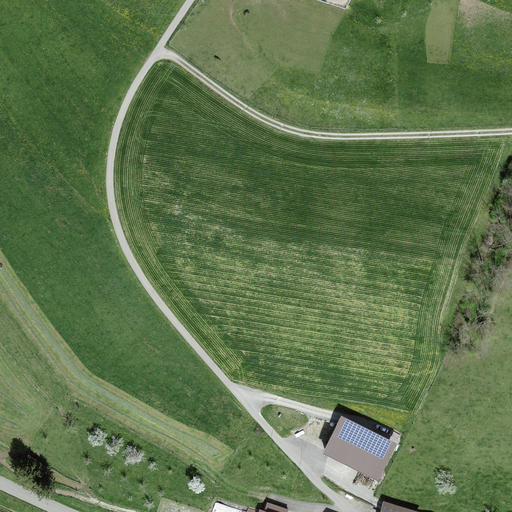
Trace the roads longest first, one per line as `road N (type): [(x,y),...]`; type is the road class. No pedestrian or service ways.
road 1 (track): [(189,0),(124,108),(107,171),(120,238),(150,291),(277,440),(353,511)]
road 2 (track): [(158,47),(251,112),(293,129),(511,130)]
